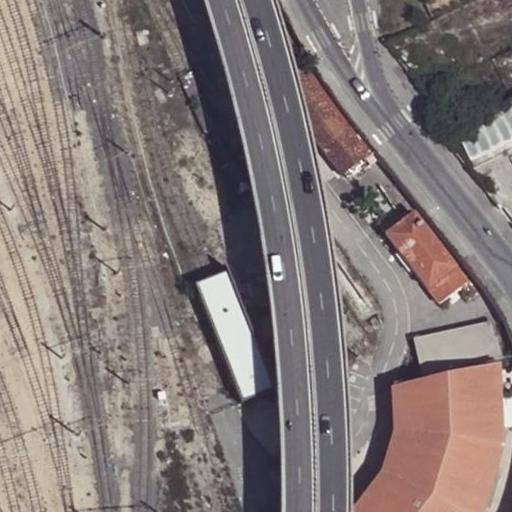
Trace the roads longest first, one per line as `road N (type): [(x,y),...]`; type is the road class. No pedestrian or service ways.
road 1 (motorway): [(216,0),(259,153),(278,266),(295,511)]
road 2 (motorway): [(327,511),(317,310),(296,175),(249,0)]
road 3 (tertiary): [(391,132),(511,275)]
road 4 (tertiary): [(303,0),(352,91),(391,132)]
road 5 (residential): [(391,132),(372,87),(359,0)]
